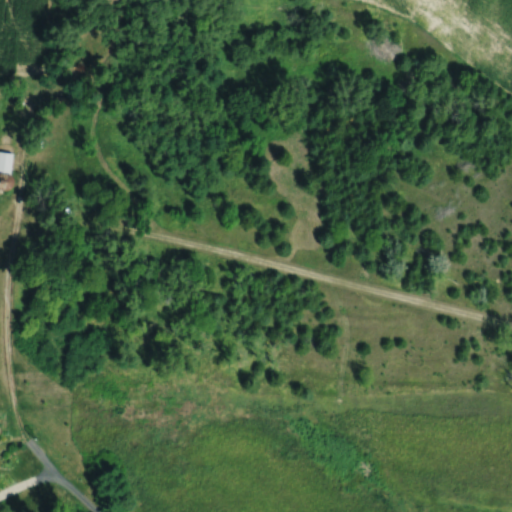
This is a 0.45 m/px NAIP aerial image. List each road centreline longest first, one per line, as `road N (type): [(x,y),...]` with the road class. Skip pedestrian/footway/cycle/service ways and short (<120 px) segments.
road 1 (track): [(511,323),(122,226),(16,214),(29,97),(20,77),(0,79)]
road 2 (track): [(16,214),(6,349),(26,440)]
